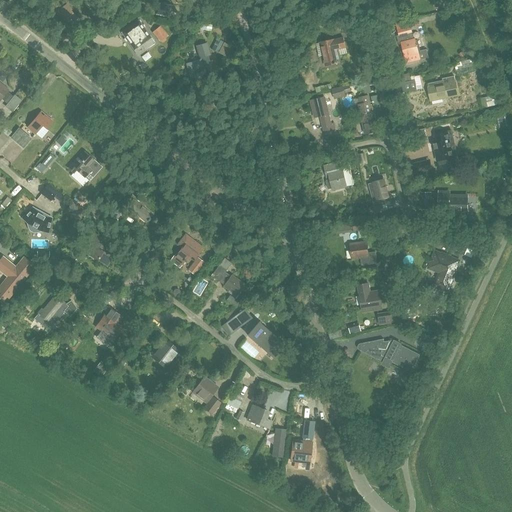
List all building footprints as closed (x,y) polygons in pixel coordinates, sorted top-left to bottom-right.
[(171,6),(159,4),(157,16),(169,18),(171,6)] [(146,52),(156,45),(140,21),(123,33),(134,51),(142,46),(146,52)] [(152,35),(161,44),(168,38),(160,28),(152,35)] [(399,35),(397,36),(399,45),(401,44),(406,64),(421,61),(419,52),(416,38),(414,39),(411,28),(399,31),(399,35)] [(309,32),(305,40),(311,43),(315,35),(309,32)] [(336,50),(338,50),(346,48),(344,39),(334,41),(334,40),(320,44),(326,66),(340,63),(336,50)] [(224,43),(217,40),(211,51),(218,54),(224,43)] [(199,60),(187,63),(191,78),(207,74),(206,70),(208,69),(210,65),(208,59),(211,58),(207,44),(195,47),(199,60)] [(431,102),(460,96),(457,81),(456,82),(455,76),(442,78),(443,80),(428,83),(428,84),(429,84),(429,88),(428,88),(431,102)] [(416,86),(415,80),(396,84),(398,94),(417,90),(416,86)] [(0,101),(8,91),(0,83),(0,101)] [(346,97),(345,93),(351,91),(350,87),(346,88),(344,88),(343,86),(338,88),(341,98),(346,97)] [(331,89),(332,93),(335,100),(341,98),(338,88),(331,89)] [(365,132),(376,129),(367,94),(359,96),(360,103),(357,103),(365,132)] [(15,95),(6,106),(13,112),(22,101),(15,95)] [(320,116),(325,132),(336,129),(335,123),(332,124),(328,105),(326,96),(311,100),(315,118),(320,116)] [(41,110),(27,128),(36,135),(42,139),(49,131),(47,129),(54,121),(41,110)] [(33,139),(19,128),(11,138),(24,149),(33,139)] [(448,163),(448,158),(453,157),(451,149),(456,148),(452,131),(447,132),(435,135),(437,143),(434,144),(435,149),(438,161),(439,161),(440,165),(448,163)] [(74,173),(77,170),(90,182),(103,167),(85,152),(70,169),(74,173)] [(429,174),(426,161),(411,165),(414,177),(429,174)] [(341,169),(339,163),(325,167),(328,178),(331,178),(334,190),(348,187),(348,186),(353,184),(351,177),(352,177),(352,176),(351,177),(345,179),(343,169),(341,169)] [(372,195),(374,205),(382,203),(381,199),(388,197),(383,179),(372,182),(373,183),(369,184),(370,190),(374,189),(376,194),(372,195)] [(148,190),(138,181),(134,185),(144,195),(148,190)] [(55,195),(56,196),(59,193),(48,186),(42,194),(51,200),(55,195)] [(88,199),(79,191),(75,195),(83,203),(88,199)] [(468,214),(468,196),(449,196),(449,192),(441,192),(440,208),(448,208),(448,214),(468,214)] [(419,209),(431,209),(431,193),(419,193),(419,209)] [(146,222),(149,219),(154,213),(147,207),(152,203),(142,195),(135,203),(130,198),(124,206),(136,216),(137,215),(146,222)] [(4,203),(8,207),(14,201),(11,197),(4,203)] [(72,202),(63,215),(67,218),(77,223),(85,210),(75,204),(72,202)] [(116,221),(124,209),(114,202),(106,213),(116,221)] [(371,207),(373,214),(382,211),(380,205),(371,207)] [(46,216),(38,211),(32,206),(21,218),(27,223),(28,228),(30,231),(34,233),(38,233),(42,232),(49,234),(53,217),(46,216)] [(375,219),(374,219),(363,221),(353,222),(354,231),(365,229),(365,228),(376,226),(375,219)] [(103,251),(106,246),(100,243),(103,238),(95,233),(89,243),(94,246),(89,254),(107,265),(112,256),(103,251)] [(439,244),(449,248),(464,254),(467,246),(452,240),(442,236),(439,244)] [(191,238),(177,256),(176,255),(172,261),(181,269),(189,258),(195,262),(188,271),(195,276),(205,263),(198,257),(200,254),(204,249),(191,238)] [(376,252),(368,253),(367,242),(351,244),(352,259),(360,257),(362,265),(377,263),(376,252)] [(155,251),(151,258),(156,260),(160,254),(155,251)] [(441,255),(436,253),(430,267),(434,269),(434,270),(441,273),(436,285),(438,286),(437,288),(444,291),(445,289),(447,290),(448,288),(450,289),(453,280),(451,279),(458,261),(451,259),(452,257),(442,253),(441,255)] [(63,270),(68,264),(54,254),(48,262),(58,270),(60,267),(63,270)] [(0,271),(8,278),(0,287),(0,299),(3,302),(8,296),(10,298),(18,288),(16,286),(24,276),(26,278),(35,267),(23,258),(17,267),(4,256),(0,260),(0,271)] [(150,259),(146,268),(155,272),(159,264),(155,262),(150,259)] [(217,282),(218,281),(225,272),(226,271),(219,266),(210,277),(217,282)] [(57,275),(50,283),(56,289),(63,280),(57,275)] [(246,285),(232,275),(224,286),(230,291),(231,288),(239,294),(246,285)] [(172,289),(177,287),(178,285),(177,282),(174,280),(170,282),(170,287),(172,289)] [(359,285),(362,306),(363,311),(382,308),(379,292),(370,293),(369,284),(359,285)] [(99,307),(103,310),(114,297),(108,293),(105,296),(103,295),(98,301),(89,312),(93,315),(99,307)] [(226,301),(237,308),(241,303),(237,300),(231,295),(226,301)] [(48,330),(64,312),(70,317),(77,309),(71,301),(66,304),(56,296),(44,310),(42,309),(34,318),(48,330)] [(119,333),(123,329),(123,328),(116,323),(120,318),(118,316),(119,314),(110,308),(97,327),(102,330),(96,338),(109,347),(115,338),(116,338),(119,333)] [(244,309),(228,321),(234,330),(250,318),(244,309)] [(393,324),(393,322),(403,321),(402,310),(380,314),(381,326),(393,324)] [(249,336),(263,348),(265,346),(271,351),(280,341),(260,323),(249,336)] [(359,323),(349,326),(351,334),(361,331),(359,323)] [(435,349),(439,340),(423,333),(419,341),(435,349)] [(151,356),(167,368),(181,351),(166,340),(163,344),(161,342),(151,356)] [(360,350),(384,363),(386,358),(392,361),(391,362),(412,372),(420,355),(400,345),(400,346),(394,343),(395,342),(395,341),(394,340),(393,340),(380,343),(380,340),(361,343),(360,344),(359,344),(358,345),(358,346),(358,347),(358,348),(359,349),(360,350)] [(186,376),(192,368),(186,363),(179,371),(186,376)] [(211,389),(213,386),(204,378),(194,391),(207,402),(212,396),(215,392),(211,389)] [(208,403),(204,408),(210,412),(213,414),(221,403),(218,401),(213,397),(208,403)] [(268,411),(254,405),(248,420),(269,429),(272,421),(265,418),(268,411)] [(240,411),(236,419),(241,421),(244,413),(240,411)] [(303,438),(313,439),(315,423),(305,422),(303,438)] [(275,428),(272,456),(283,458),(286,430),(275,428)] [(295,461),(310,463),(312,443),(302,442),(301,452),(296,451),(295,461)]
